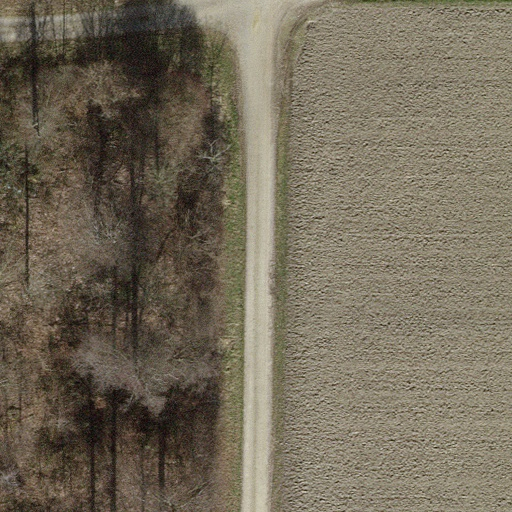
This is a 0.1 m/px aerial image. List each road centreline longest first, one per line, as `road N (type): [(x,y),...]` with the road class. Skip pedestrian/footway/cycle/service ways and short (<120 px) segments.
road 1 (track): [(270,0),(262,51),(258,511)]
road 2 (track): [(217,0),(176,15),(0,22)]
